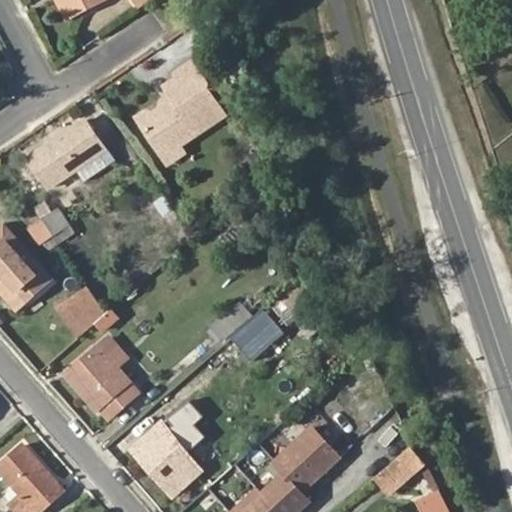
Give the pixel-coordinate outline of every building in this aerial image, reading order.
[(59,0),(69,19),(84,11),(78,0),(59,0)] [(78,0),(84,11),(103,0),(78,0)] [(167,107),(142,124),(163,159),(185,145),(227,117),(212,94),(214,86),(198,64),(170,82),(183,103),(167,107)] [(81,184),(113,164),(86,121),(31,157),(51,187),(74,172),(81,184)] [(163,159),(168,167),(189,153),(185,145),(163,159)] [(160,232),(179,217),(164,195),(154,202),(156,206),(147,213),(160,232)] [(54,235),(69,225),(60,210),(44,220),(54,235)] [(40,244),(54,235),(44,220),(31,228),(40,244)] [(27,303),(54,279),(7,224),(0,229),(0,281),(5,277),(27,303)] [(143,279),(156,268),(126,234),(113,244),(143,279)] [(0,281),(0,288),(19,310),(27,303),(5,277),(0,281)] [(252,325),(265,343),(308,306),(292,285),(270,304),(273,308),(252,325)] [(82,342),(109,317),(89,288),(59,307),(82,342)] [(212,327),(223,340),(247,320),(236,307),(212,327)] [(101,406),(109,416),(139,392),(117,366),(107,355),(117,347),(111,338),(100,346),(67,373),(98,409),(101,406)] [(97,342),(64,370),(67,373),(100,346),(97,342)] [(117,366),(127,359),(117,347),(107,355),(117,366)] [(198,445),(174,416),(164,425),(188,453),(198,445)] [(135,450),(174,494),(220,453),(207,437),(198,445),(188,453),(164,425),(135,450)] [(299,511),(312,501),(305,492),(343,458),(317,427),(278,462),(287,473),(262,496),(244,511),(299,511)] [(18,511),(40,511),(65,491),(25,445),(0,466),(0,468),(23,496),(12,505),(18,511)] [(375,478),(389,495),(425,465),(411,446),(375,478)] [(255,488),(227,511),(244,511),(262,496),(255,488)] [(424,511),(451,511),(441,491),(419,501),(424,511)]
